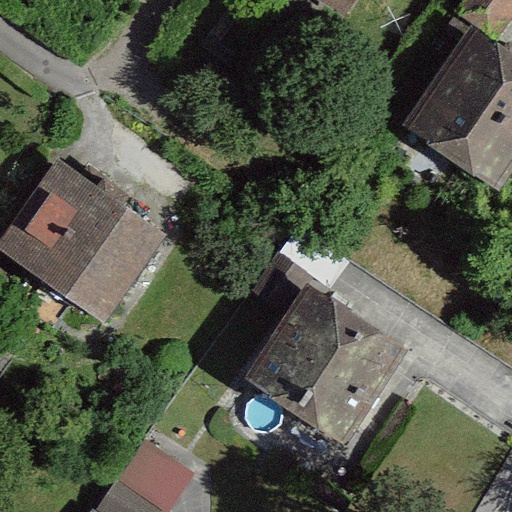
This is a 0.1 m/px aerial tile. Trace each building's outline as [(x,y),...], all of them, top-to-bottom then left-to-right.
[(326,0),(349,15),(358,0),(326,0)] [(511,13),(511,0),(466,0),(463,6),(475,15),(500,32),(511,13)] [(511,40),(500,32),(475,15),(408,113),(504,179),(511,167),(511,40)] [(168,232),(59,155),(0,237),(0,241),(107,317),(168,232)] [(408,337),(306,276),(249,371),(350,432),(408,337)] [(173,511),(201,476),(150,437),(98,504),(107,511),(173,511)]
